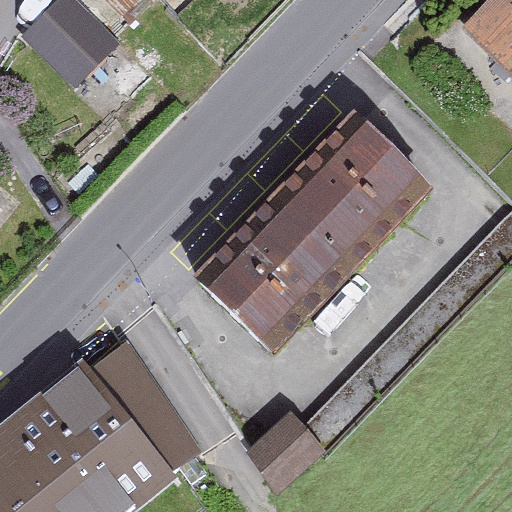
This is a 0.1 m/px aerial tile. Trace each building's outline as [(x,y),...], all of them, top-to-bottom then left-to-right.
[(121,45),(77,0),(59,0),(22,38),(76,90),(121,45)] [(105,0),(132,26),(158,0),(105,0)] [(511,0),(490,0),(463,29),(511,75),(511,0)] [(444,201),(346,109),(179,286),(276,378),(444,201)] [(84,359),(0,426),(0,511),(130,511),(177,474),(84,359)] [(245,454),(281,495),(327,452),(290,412),(245,454)]
